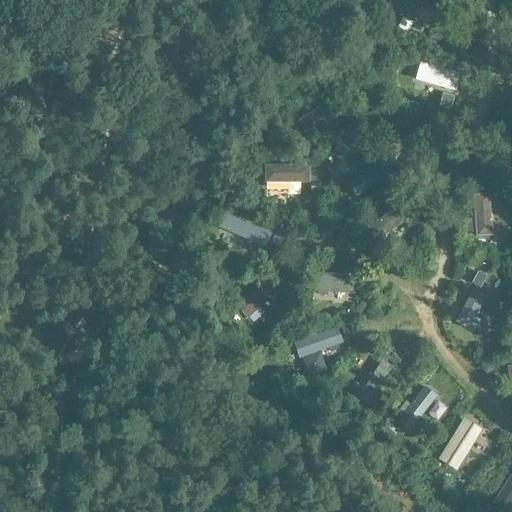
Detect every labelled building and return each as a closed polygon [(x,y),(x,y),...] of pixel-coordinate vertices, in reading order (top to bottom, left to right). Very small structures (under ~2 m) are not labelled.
[(393,0),(389,12),(415,21),(414,24),(422,27),(423,24),(430,27),(436,9),(412,0),(393,0)] [(438,35),(431,32),(428,41),(435,44),(438,35)] [(411,77),(433,85),(432,89),(438,91),(440,88),(448,91),(454,77),(416,63),(411,77)] [(457,81),(454,88),(461,91),(464,83),(457,81)] [(332,97),(296,120),(307,136),(343,113),(332,97)] [(386,162),(362,175),(360,172),(353,176),(355,179),(347,183),(355,196),(393,176),(386,162)] [(309,165),(264,165),(264,183),(309,183),(309,165)] [(351,198),(346,188),(339,191),(344,202),(351,198)] [(488,194),(471,195),(475,237),(491,236),(488,194)] [(404,203),(366,229),(375,241),(413,216),(404,203)] [(472,220),(463,220),(465,235),(474,234),(472,220)] [(275,232),(271,241),(284,246),(288,237),(275,232)] [(277,269),(270,275),(278,285),(285,279),(277,269)] [(311,292),(318,292),(317,295),(327,296),(327,293),(353,295),(355,276),(312,273),(311,292)] [(478,274),(473,286),(481,290),(487,278),(478,274)] [(247,319),(279,292),(267,278),(235,305),(247,319)] [(489,303),(481,294),(455,318),(463,327),(489,303)] [(349,326),(342,329),(346,340),(353,337),(349,326)] [(332,329),(290,338),(295,357),(337,348),(332,329)] [(394,354),(388,359),(395,367),(401,362),(394,354)] [(381,360),(357,399),(369,406),(393,367),(381,360)] [(445,388),(432,382),(414,420),(427,426),(445,388)] [(482,420),(476,435),(471,433),(467,442),(472,444),(466,458),(478,463),(494,425),(493,425),(482,420)] [(387,428),(381,434),(388,441),(394,435),(387,428)] [(432,470),(427,480),(438,487),(443,477),(432,470)]
